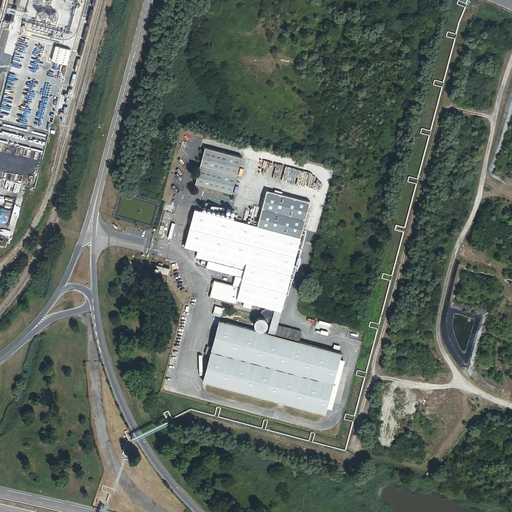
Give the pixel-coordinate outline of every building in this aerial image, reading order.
[(242,157),(206,148),(196,184),(233,194),(242,157)] [(302,238),(196,209),(186,247),(199,250),(198,257),(210,261),(208,268),(237,276),(234,285),(216,280),(211,297),(236,304),(237,299),(246,301),(253,303),(276,309),(269,334),(221,321),(204,381),(326,415),(328,408),(341,359),(343,353),(300,342),(303,332),(279,325),(302,238)] [(169,225),(172,212),(166,211),(163,223),(169,225)] [(157,265),(156,271),(161,272),(169,275),(170,269),(163,267),(164,264),(160,262),(159,266),(157,265)] [(270,323),(270,322),(269,321),(269,320),(268,319),(267,318),(266,318),(265,317),(264,317),(263,317),(262,317),(261,317),(261,318),(260,318),(259,319),(258,320),(257,321),(257,322),(257,323),(257,324),(257,325),(257,326),(258,327),(259,328),(260,329),(261,329),(261,330),(262,330),(263,330),(264,330),(265,330),(266,329),(267,329),(267,328),(268,328),(269,327),(269,326),(270,325),(270,324),(270,323)] [(346,360),(341,359),(328,408),(333,409),(346,360)]
